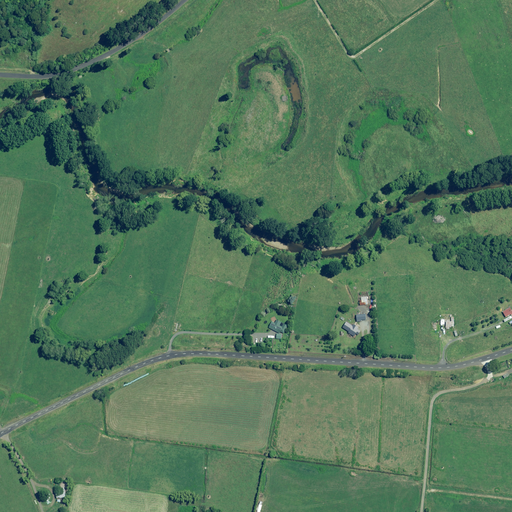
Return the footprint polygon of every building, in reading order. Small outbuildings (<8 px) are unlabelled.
[(367,304),(366,297),(361,297),(361,300),(359,300),(359,305),(367,304)] [(511,313),(511,312),(510,308),(502,312),(505,317),(511,313)] [(281,322),(276,320),(275,323),(271,322),(268,328),(280,333),(280,332),(283,333),(287,326),(283,324),(282,327),(279,326),(281,322)] [(354,328),(346,322),(342,327),(348,332),(348,333),(353,336),(357,331),(354,329),(354,328)] [(60,498),(66,497),(64,487),(54,488),(56,498),(59,497),(60,498)]
